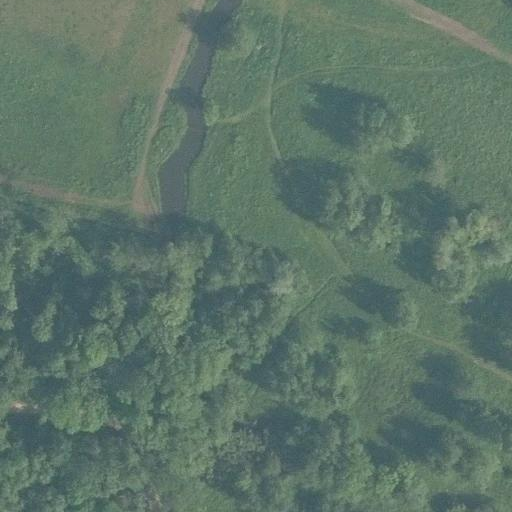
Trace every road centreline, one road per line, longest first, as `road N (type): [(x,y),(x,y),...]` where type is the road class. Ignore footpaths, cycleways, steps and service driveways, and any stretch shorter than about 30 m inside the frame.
road 1 (track): [(140,214),(141,171),(196,0)]
road 2 (track): [(511,369),(478,344),(511,233)]
road 3 (track): [(384,0),(511,57)]
